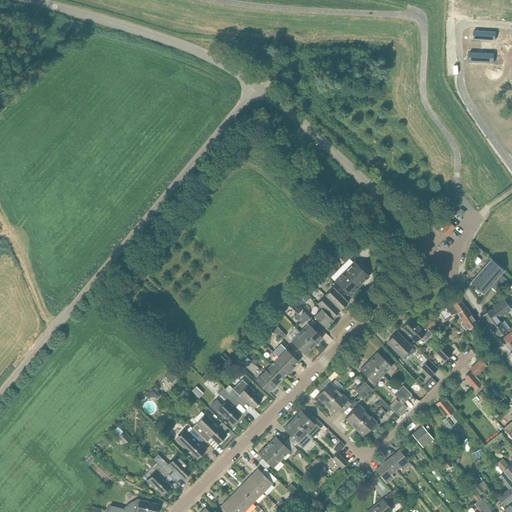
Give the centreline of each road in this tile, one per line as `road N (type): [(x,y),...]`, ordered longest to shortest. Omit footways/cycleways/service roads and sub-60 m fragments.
road 1 (unclassified): [(0,393),(258,86)]
road 2 (tertiary): [(258,86),(183,44),(27,0)]
road 3 (residential): [(469,355),(366,459),(294,390)]
road 4 (tertiary): [(431,250),(258,86)]
road 5 (residential): [(294,390),(431,250)]
road 6 (residential): [(175,511),(294,390)]
